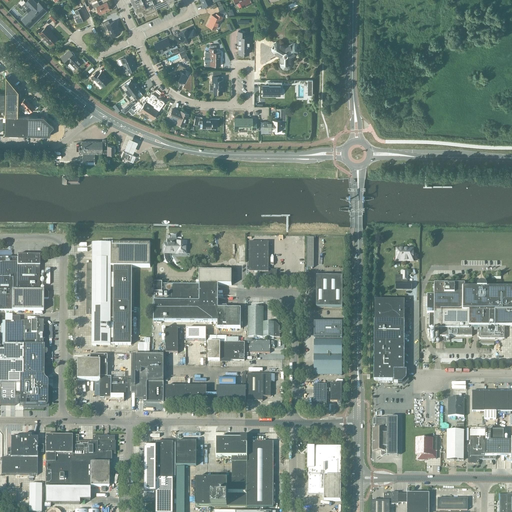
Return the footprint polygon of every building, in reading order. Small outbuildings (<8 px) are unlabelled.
[(39,16),(46,10),(40,4),(39,6),(33,0),(31,0),(27,4),(32,10),(29,14),(28,13),(22,18),(30,26),(35,20),(36,21),(39,17),(39,16)] [(129,0),(133,8),(143,4),(140,0),(129,0)] [(161,0),(162,1),(154,4),(156,9),(174,1),(173,0),(161,0)] [(110,9),(106,2),(99,5),(97,1),(92,4),(94,10),(97,8),(99,14),(110,9)] [(143,4),(133,8),(138,18),(156,9),(154,4),(145,9),(143,4)] [(76,14),(73,16),(76,22),(89,17),(84,6),(75,10),(76,14)] [(54,22),(57,18),(52,13),(48,17),(54,22)] [(215,16),(212,15),(207,25),(215,29),(220,19),(221,19),(222,16),(216,13),(215,16)] [(119,32),(116,25),(116,24),(115,21),(109,23),(108,20),(102,23),(105,29),(107,28),(111,36),(119,32)] [(39,33),(50,44),(56,38),(49,31),(50,30),(46,26),(39,33)] [(175,38),(178,43),(184,41),(184,42),(191,39),(190,38),(197,35),(194,29),(187,32),(186,29),(180,32),(181,35),(179,36),(175,38)] [(248,48),(249,48),(250,37),(247,36),(247,31),(237,31),(237,44),(235,44),(235,48),(238,48),(238,53),(248,54),(248,48)] [(171,48),(175,46),(172,39),(168,41),(167,37),(154,43),(158,52),(171,47),(171,48)] [(277,43),(275,44),(272,49),(273,50),(274,52),(279,55),(280,55),(281,54),(282,55),(283,55),(282,57),(281,58),(281,64),(282,66),(283,67),(283,68),(284,68),(285,68),(285,69),(286,69),(287,68),(288,68),(290,66),(290,65),(290,64),(290,58),(291,58),(292,57),(293,56),(292,55),(297,52),(298,52),(298,51),(299,51),(298,51),(299,48),(297,44),(295,44),(294,44),(293,44),(286,48),(285,48),(279,44),(277,43)] [(212,48),(210,48),(209,48),(209,52),(210,52),(210,65),(219,65),(219,59),(220,59),(220,52),(216,52),(216,48),(212,48)] [(81,62),(75,56),(69,49),(61,57),(67,64),(69,62),(75,68),(81,62)] [(182,59),(184,58),(185,61),(189,59),(185,50),(179,53),(182,59)] [(136,68),(133,61),(130,54),(121,59),(127,72),(136,68)] [(174,71),(177,73),(175,78),(184,83),(183,87),(191,91),(191,74),(190,74),(191,72),(185,69),(186,67),(178,63),(174,71)] [(104,76),(101,72),(98,75),(96,72),(91,77),(93,80),(94,79),(99,84),(97,86),(100,88),(101,87),(108,81),(103,76),(104,76)] [(5,86),(5,115),(17,116),(17,93),(17,91),(17,90),(17,91),(6,80),(6,77),(5,76),(5,81),(5,86)] [(222,84),(223,84),(223,80),(221,80),(221,76),(212,76),(212,81),(214,81),(214,84),(209,84),(209,92),(217,92),(217,93),(222,93),(222,84)] [(17,90),(6,77),(6,80),(17,91),(17,90)] [(130,80),(124,85),(127,89),(135,99),(139,96),(141,94),(138,90),(136,87),(134,83),(133,84),(130,80)] [(262,86),(262,95),(272,95),(279,95),(279,92),(279,86),(281,86),(281,82),(268,82),(268,86),(262,86)] [(143,99),(158,109),(162,103),(149,93),(143,99)] [(22,103),(18,107),(20,108),(19,108),(21,110),(22,110),(29,103),(29,102),(24,98),(20,102),(22,103)] [(141,111),(142,112),(140,113),(141,114),(147,118),(148,118),(149,116),(153,119),(158,111),(153,109),(144,103),(144,104),(141,102),(136,109),(140,112),(141,111)] [(29,103),(22,110),(24,112),(27,109),(29,111),(31,112),(33,112),(32,111),(35,108),(34,107),(30,103),(29,103)] [(124,114),(130,108),(128,105),(122,109),(122,110),(120,112),(124,114)] [(176,123),(183,126),(188,114),(181,111),(181,112),(172,109),(169,115),(178,119),(176,123)] [(17,116),(5,115),(5,116),(4,134),(27,135),(50,136),(50,131),(53,127),(43,117),(36,116),(17,116)] [(202,121),(199,121),(200,117),(195,116),(193,125),(198,126),(198,124),(202,124),(202,128),(217,128),(217,119),(210,119),(210,120),(206,120),(206,118),(202,118),(202,121)] [(251,130),(256,130),(256,121),(252,121),(252,118),(234,118),(234,128),(239,128),(239,130),(239,131),(247,131),(247,129),(251,129),(251,130)] [(272,130),(281,130),(281,120),(273,120),(273,122),(263,122),(263,127),(263,129),(272,129),(272,130)] [(137,141),(129,138),(124,149),(132,153),(137,141)] [(82,141),(82,150),(79,150),(79,153),(82,153),(102,154),(102,142),(82,141)] [(103,154),(107,154),(107,155),(110,155),(110,154),(114,154),(114,145),(107,145),(107,150),(103,150),(103,154)] [(129,161),(133,162),(135,156),(123,151),(121,157),(129,160),(129,161)] [(62,175),(62,185),(80,185),(89,185),(89,175),(62,175)] [(177,254),(186,254),(186,241),(181,241),(181,238),(170,238),(170,240),(167,240),(167,245),(164,245),(164,253),(170,253),(177,253),(177,254)] [(278,270),(268,270),(269,243),(249,242),(248,272),(262,272),(262,275),(268,275),(268,276),(262,276),(262,277),(278,277),(278,276),(277,276),(277,270),(278,270)] [(111,244),(93,244),(92,264),(87,264),(86,316),(92,316),(92,345),(110,345),(131,345),(132,268),(150,268),(150,245),(111,244)] [(404,249),(404,251),(397,251),(397,261),(397,260),(402,260),(402,261),(403,261),(404,261),(404,260),(405,260),(407,260),(407,261),(408,261),(413,261),(413,252),(411,252),(411,249),(404,249)] [(0,311),(43,311),(43,299),(48,299),(48,293),(46,291),(39,291),(39,256),(17,255),(17,258),(0,258),(0,311)] [(395,290),(411,290),(411,283),(408,283),(408,270),(401,270),(401,276),(395,276),(395,290)] [(225,306),(218,306),(218,286),(231,286),(231,272),(199,271),(199,285),(158,285),(158,283),(154,283),(154,323),(162,323),(162,322),(217,322),(217,329),(241,329),(241,310),(227,309),(225,306)] [(316,308),(342,308),(342,278),(317,278),(316,308)] [(465,284),(434,283),(434,295),(427,295),(427,313),(429,313),(429,328),(434,328),(434,329),(440,329),(440,336),(472,337),(472,329),(474,329),(474,331),(476,331),(477,331),(477,330),(478,329),(479,329),(479,337),(479,338),(480,339),(481,339),(504,339),(504,327),(511,327),(511,326),(511,287),(487,287),(487,286),(486,285),(486,284),(485,284),(478,284),(477,285),(477,286),(477,287),(465,287),(465,284)] [(404,301),(374,301),(374,318),(374,381),(394,381),(394,383),(402,383),(406,379),(406,371),(404,371),(404,301)] [(263,322),(263,323),(263,307),(248,307),(248,337),(263,337),(263,322)] [(0,384),(0,385),(0,386),(0,400),(15,400),(15,393),(19,393),(19,400),(19,406),(45,406),(47,406),(47,384),(47,383),(47,382),(47,381),(46,381),(46,380),(45,380),(44,379),(44,378),(43,378),(43,377),(43,376),(43,369),(43,367),(43,356),(46,356),(47,355),(47,352),(46,351),(43,351),(43,346),(43,321),(19,321),(19,317),(12,317),(12,321),(5,321),(5,346),(3,346),(3,351),(0,350),(0,384)] [(275,323),(263,323),(263,322),(263,337),(280,338),(280,327),(275,323)] [(342,376),(342,323),(315,323),(315,349),(314,353),(314,376),(342,376)] [(178,329),(166,329),(166,354),(178,354),(178,329)] [(186,341),(206,341),(206,329),(186,329),(186,341)] [(208,343),(208,361),(244,361),(244,343),(238,343),(238,338),(226,338),(226,337),(208,337),(208,343)] [(270,349),(274,349),(274,342),(270,342),(250,341),(250,353),(270,353),(270,349)] [(164,356),(132,356),(132,355),(81,355),(81,401),(116,401),(116,394),(135,394),(135,399),(143,399),(143,402),(163,402),(164,356)] [(271,374),(263,374),(248,374),(247,401),(262,401),(262,397),(270,397),(271,374)] [(313,385),(313,403),(313,408),(326,408),(326,394),(327,385),(313,385)] [(330,403),(337,403),(337,404),(338,405),(338,406),(340,406),(341,406),(341,405),(341,404),(341,403),(342,403),(342,385),(330,385),(330,403)] [(186,402),(186,387),(165,387),(165,402),(186,402)] [(206,387),(186,387),(186,402),(206,402),(206,387)] [(246,387),(217,387),(216,402),(245,402),(246,387)] [(484,412),(484,391),(472,391),(472,412),(484,412)] [(496,392),(484,391),(484,412),(484,420),(496,420),(496,412),(496,392)] [(496,392),(496,412),(508,412),(508,392),(496,392)] [(464,399),(448,399),(448,417),(464,417),(464,399)] [(437,432),(437,405),(416,405),(416,432),(437,432)] [(383,457),(387,455),(387,456),(397,456),(397,450),(397,419),(373,419),(373,425),(375,425),(375,429),(373,429),(373,451),(381,451),(381,455),(381,456),(382,457),(383,457)] [(468,464),(479,464),(479,460),(495,460),(495,457),(511,457),(511,463),(511,462),(511,438),(511,439),(511,442),(503,442),(503,429),(494,429),(494,431),(485,431),(485,428),(475,428),(475,431),(470,431),(470,437),(470,445),(467,445),(467,452),(468,452),(468,464)] [(446,461),(463,461),(464,431),(447,431),(446,461)] [(1,494),(29,511),(40,511),(40,475),(37,475),(37,438),(31,438),(31,436),(21,436),(21,438),(11,438),(11,454),(7,454),(7,458),(1,458),(0,458),(0,460),(1,460),(1,494)] [(90,501),(90,486),(90,487),(109,487),(109,463),(107,463),(107,454),(115,454),(115,441),(114,441),(114,436),(92,436),(92,442),(78,442),(78,436),(45,436),(45,504),(79,505),(79,501),(90,501)] [(224,437),(224,439),(216,439),(216,457),(232,457),(232,463),(233,463),(233,479),(196,478),(196,507),(273,507),(273,442),(247,442),(247,436),(241,436),(241,439),(230,439),(230,437),(224,437)] [(424,460),(424,459),(436,459),(436,451),(437,451),(437,437),(432,437),(432,439),(416,439),(416,455),(417,455),(417,460),(424,460)] [(144,447),(144,492),(155,492),(155,511),(172,511),(173,479),(173,442),(156,442),(156,446),(150,446),(150,445),(150,447),(144,447)] [(176,442),(176,466),(196,466),(196,442),(176,442)] [(308,446),(308,449),(308,495),(324,495),(324,501),(341,501),(341,477),(341,447),(314,447),(314,446),(308,446)] [(93,488),(93,497),(116,497),(116,488),(93,488)] [(407,504),(407,494),(402,494),(398,494),(398,493),(391,493),(391,494),(384,494),(384,501),(389,501),(391,501),(391,505),(398,505),(398,504),(402,504),(407,504)] [(407,494),(407,504),(406,511),(428,511),(429,494),(407,494)] [(511,511),(511,494),(499,494),(499,501),(499,511),(511,511)] [(437,510),(467,511),(467,499),(437,498),(437,510)] [(389,511),(390,500),(371,500),(371,511),(389,511)]
